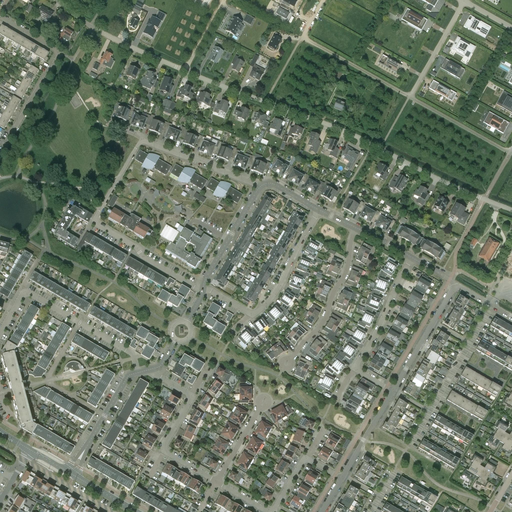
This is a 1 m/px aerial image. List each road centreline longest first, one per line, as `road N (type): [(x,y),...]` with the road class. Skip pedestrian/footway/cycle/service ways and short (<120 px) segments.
road 1 (residential): [(511,210),(346,131),(184,71)]
road 2 (residential): [(202,288),(95,220),(141,139)]
road 3 (residential): [(0,154),(60,52),(0,16)]
road 4 (residential): [(13,310),(25,291),(132,353),(137,372)]
road 5 (residential): [(323,0),(302,36),(409,96)]
road 6 (residential): [(289,360),(328,312),(355,227)]
road 7 (residential): [(184,71),(90,26),(56,0)]
road 8 (residential): [(259,186),(141,139)]
road 9 (residential): [(251,314),(273,294),(318,209)]
road 10 (residential): [(354,368),(410,257)]
road 11 (residential): [(217,483),(164,450),(192,395)]
road 12 (residential): [(71,473),(137,372)]
